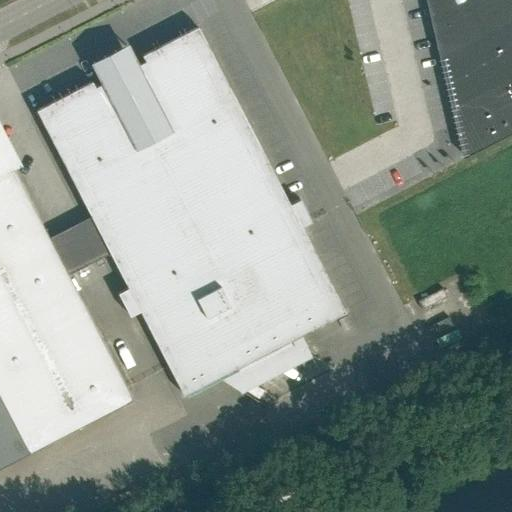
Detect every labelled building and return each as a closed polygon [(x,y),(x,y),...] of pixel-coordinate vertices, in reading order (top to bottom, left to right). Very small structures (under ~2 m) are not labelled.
[(511,20),(511,0),(429,0),(442,56),(511,20)] [(511,20),(442,56),(454,107),(511,77),(511,20)] [(129,316),(140,310),(183,395),(221,376),(223,380),(241,392),(293,365),(307,343),(302,334),(345,311),(301,227),(311,221),(299,198),(289,204),(234,97),(205,41),(197,26),(142,54),(145,60),(94,87),(91,80),(36,109),(72,180),(91,216),(49,238),(68,274),(110,253),(128,287),(118,293),(129,316)] [(511,77),(454,107),(466,158),(511,133),(511,77)] [(0,396),(29,453),(132,399),(68,274),(49,238),(0,142),(0,396)] [(435,285),(408,295),(412,305),(439,294),(435,285)] [(0,396),(0,468),(29,453),(0,396)]
